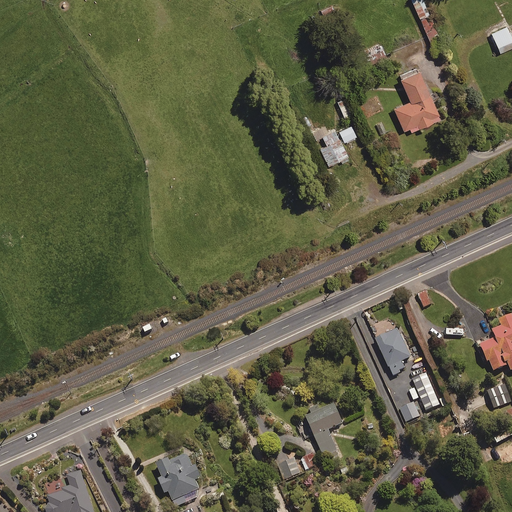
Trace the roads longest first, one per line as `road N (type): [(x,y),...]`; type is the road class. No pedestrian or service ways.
road 1 (tertiary): [(0,454),(511,224)]
road 2 (residential): [(402,194),(511,143)]
